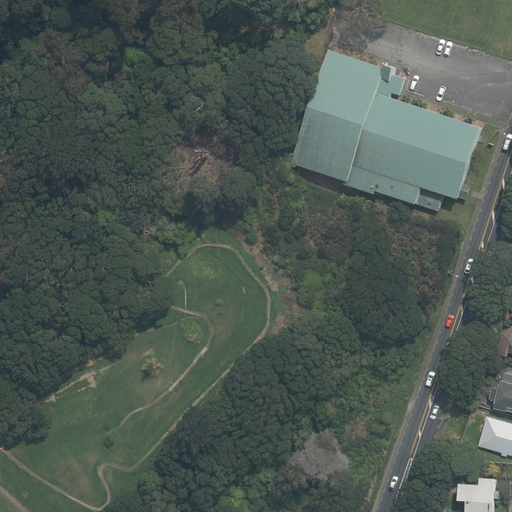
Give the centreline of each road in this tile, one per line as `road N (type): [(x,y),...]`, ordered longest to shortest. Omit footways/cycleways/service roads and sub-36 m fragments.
road 1 (trunk): [(511,161),(413,454)]
road 2 (track): [(432,403),(358,485),(328,493),(312,511)]
